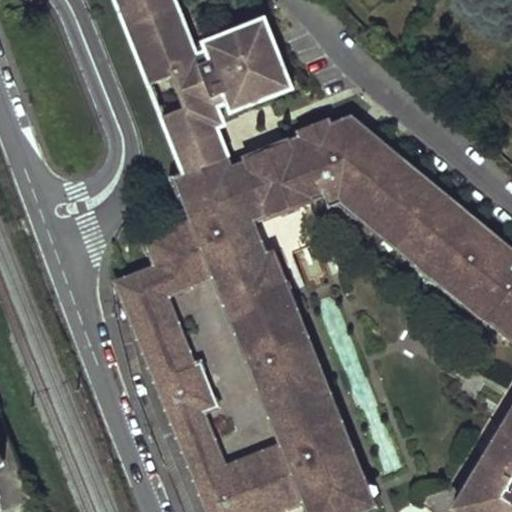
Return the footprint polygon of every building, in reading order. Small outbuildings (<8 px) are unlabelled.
[(121,0),(123,2),(116,5),(122,19),(135,14),(139,22),(125,27),(149,88),(169,80),(182,111),(161,120),(184,178),(178,180),(184,195),(179,197),(189,222),(157,235),(161,245),(148,251),(155,268),(115,284),(205,511),(511,511),(511,253),(497,241),(494,244),(467,222),(470,218),(381,145),(378,148),(364,136),(359,143),(348,134),(356,124),(350,119),(330,127),(327,120),(297,131),(301,142),(289,147),(287,142),(244,159),(246,164),(230,170),(214,128),(210,119),(218,117),(211,99),(224,94),(231,111),(274,95),(270,85),(285,79),(266,32),(251,38),(247,29),(205,46),(212,60),(198,66),(192,50),(184,53),(168,12),(172,11),(167,0),(121,0)] [(172,0),(167,0),(172,11),(168,12),(184,53),(192,50),(172,0)] [(122,19),(125,27),(139,22),(135,14),(122,19)] [(251,38),(266,32),(263,23),(247,29),(251,38)] [(198,66),(212,60),(205,46),(192,50),(198,66)] [(274,95),(289,89),(285,79),(270,85),(274,95)] [(218,117),(231,111),(224,94),(211,99),(218,117)] [(218,117),(210,119),(214,128),(222,126),(218,117)] [(381,145),(356,124),(348,134),(359,143),(364,136),(378,148),(381,145)] [(184,195),(178,180),(173,182),(179,197),(184,195)] [(497,241),(470,218),(467,222),(494,244),(497,241)] [(157,235),(144,240),(148,251),(161,245),(157,235)]
